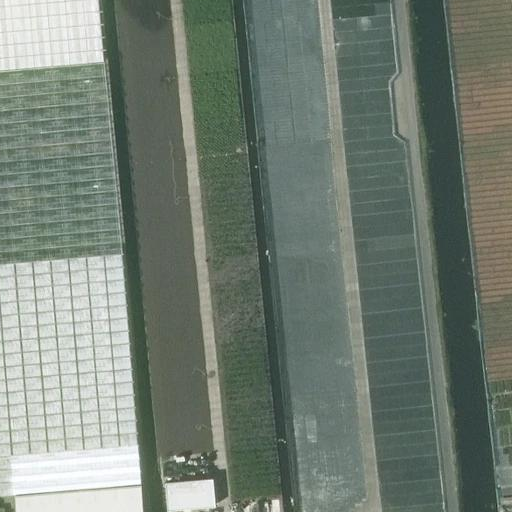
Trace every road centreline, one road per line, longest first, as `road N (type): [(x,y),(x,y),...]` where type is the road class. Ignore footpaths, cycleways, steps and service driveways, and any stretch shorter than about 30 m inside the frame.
road 1 (unclassified): [(449,511),(395,0)]
road 2 (track): [(374,511),(323,0)]
road 3 (track): [(224,511),(174,0)]
